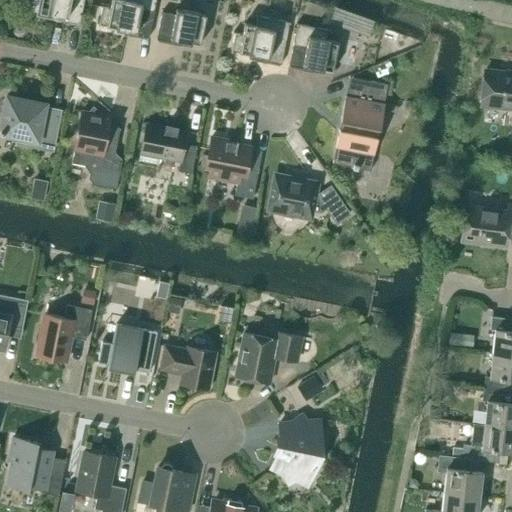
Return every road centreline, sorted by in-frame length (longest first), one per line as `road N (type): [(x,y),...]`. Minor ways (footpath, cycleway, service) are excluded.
road 1 (residential): [(0,50),(276,104)]
road 2 (residential): [(214,432),(0,388)]
